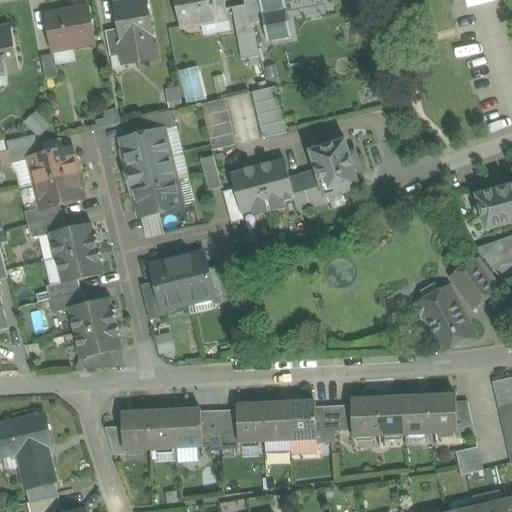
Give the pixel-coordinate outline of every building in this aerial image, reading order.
[(146,3),(130,6),(129,3),(114,6),(118,30),(120,44),(121,43),(132,41),(136,63),(158,59),(156,50),(147,0),(146,0),(146,3)] [(174,0),(181,30),(182,30),(182,29),(203,25),(203,26),(204,25),(204,23),(227,18),(227,21),(229,21),(224,0),(174,0)] [(277,0),(275,0),(263,2),(264,3),(268,26),(282,24),(277,0)] [(264,3),(246,6),(252,29),(268,26),(264,3)] [(246,6),(233,9),(242,61),(260,58),(252,29),(246,6)] [(89,8),(45,16),(53,56),(54,56),(96,48),(89,8)] [(11,29),(0,30),(0,74),(5,74),(19,71),(11,29)] [(118,30),(106,32),(110,58),(122,55),(124,55),(121,43),(120,44),(118,30)] [(122,55),(124,65),(136,63),(132,41),(121,43),(124,55),(122,55)] [(53,56),(41,58),(45,81),(59,79),(54,56),(53,56)] [(260,58),(242,61),(245,75),(250,73),(262,70),(260,58)] [(180,73),(188,106),(207,101),(199,68),(180,73)] [(262,70),(250,73),(255,92),(267,89),(262,70)] [(275,88),(252,94),(255,105),(278,99),(275,88)] [(179,89),(168,91),(172,108),(182,107),(179,89)] [(278,99),(255,105),(257,117),(281,111),(278,99)] [(225,100),(201,106),(204,117),(227,112),(225,100)] [(118,110),(107,112),(109,124),(120,122),(118,110)] [(281,111),(257,117),(260,128),(283,122),(281,111)] [(173,112),(142,120),(146,135),(163,131),(164,132),(177,129),(173,112)] [(227,112),(204,117),(207,129),(230,123),(227,112)] [(48,124),(38,114),(29,123),(40,133),(48,124)] [(283,122),(260,128),(263,139),(286,134),(283,122)] [(230,123),(207,129),(210,140),(233,135),(230,123)] [(146,135),(122,141),(125,153),(124,154),(127,167),(169,156),(165,139),(164,132),(163,131),(146,135)] [(233,135),(210,140),(212,152),(236,146),(233,135)] [(317,175),(359,163),(356,152),(349,154),(346,142),(311,151),(317,173),(317,175)] [(43,144),(8,152),(11,165),(30,161),(30,160),(45,156),(43,144)] [(36,185),(79,175),(76,163),(77,163),(76,162),(74,162),(71,149),(45,156),(30,160),(30,161),(36,185)] [(182,153),(169,156),(175,181),(188,178),(182,153)] [(127,167),(125,167),(124,167),(131,192),(133,192),(175,181),(169,156),(127,167)] [(214,158),(201,161),(201,162),(210,192),(222,189),(214,158)] [(289,181),(284,161),(271,165),(270,164),(262,166),(263,167),(258,168),(271,214),(285,210),(284,204),(295,201),(289,181)] [(359,163),(317,175),(324,199),(326,199),(360,189),(356,175),(362,174),(359,163)] [(271,214),(258,168),(254,170),(253,168),(245,171),(245,172),(231,176),(235,190),(242,215),(243,215),(254,212),(255,218),(271,214)] [(302,177),(310,208),(327,203),(326,199),(324,199),(317,175),(317,173),(302,177)] [(79,175),(36,185),(42,209),(42,210),(60,206),(83,200),(80,188),(83,188),(82,185),(81,186),(79,175)] [(310,208),(302,177),(289,181),(295,201),(298,211),(310,208)] [(188,178),(175,181),(182,207),(194,204),(188,178)] [(175,181),(133,192),(136,205),(137,204),(141,219),(142,219),(160,214),(182,209),(182,207),(175,181)] [(36,185),(20,189),(26,213),(42,209),(36,185)] [(511,185),(476,196),(481,214),(511,204),(511,185)] [(235,190),(223,193),(232,224),(244,221),(243,215),(242,215),(235,190)] [(511,204),(481,214),(486,232),(511,224),(511,204)] [(60,206),(42,210),(42,209),(26,213),(25,213),(28,226),(63,218),(60,206)] [(160,214),(142,219),(147,239),(164,235),(160,214)] [(63,218),(28,226),(29,229),(32,240),(51,235),(50,234),(66,230),(63,218)] [(66,230),(50,234),(51,235),(57,260),(99,249),(96,238),(97,238),(97,237),(95,237),(91,224),(66,230)] [(511,239),(500,244),(502,252),(511,248),(511,239)] [(0,248),(0,281),(8,279),(0,248)] [(503,266),(511,280),(511,248),(502,252),(493,255),(497,267),(497,268),(503,266)] [(99,249),(57,260),(62,284),(63,285),(78,281),(104,275),(101,263),(103,262),(102,260),(102,261),(99,249)] [(205,254),(190,258),(190,256),(178,260),(188,304),(214,297),(215,297),(208,270),(205,254)] [(497,267),(493,255),(484,258),(492,270),(497,267)] [(178,260),(165,263),(166,264),(151,268),(155,283),(161,310),(162,310),(188,304),(178,260)] [(474,260),(448,279),(473,311),(498,292),(474,260)] [(222,266),(208,270),(215,297),(214,297),(216,305),(231,301),(222,266)] [(497,268),(497,267),(492,270),(504,283),(511,280),(503,266),(497,268)] [(439,277),(419,288),(425,299),(445,288),(439,277)] [(78,281),(63,285),(62,284),(47,288),(50,301),(81,294),(78,281)] [(155,283),(141,286),(150,321),(164,318),(162,310),(161,310),(155,283)] [(425,299),(413,306),(424,324),(433,340),(441,355),(477,336),(449,286),(445,288),(425,299)] [(81,294),(50,301),(53,314),(69,311),(69,309),(84,306),(81,294)] [(0,330),(9,328),(0,295),(0,330)] [(84,306),(69,309),(69,311),(75,335),(117,325),(115,314),(115,313),(115,312),(113,312),(110,300),(84,306)] [(424,324),(407,334),(416,349),(422,346),(433,340),(424,324)] [(117,325),(75,335),(81,360),(109,353),(122,350),(119,338),(121,337),(121,335),(120,336),(117,325)] [(173,344),(167,353),(175,359),(182,350),(173,344)] [(109,353),(81,360),(82,365),(83,370),(84,370),(113,369),(109,353)] [(511,378),(493,383),(496,395),(511,390),(511,378)] [(511,390),(496,395),(498,407),(511,403),(511,390)] [(456,396),(430,397),(432,434),(458,433),(458,428),(456,404),(456,396)] [(430,397),(403,399),(405,436),(432,434),(430,397)] [(403,399),(378,400),(380,437),(405,436),(403,399)] [(378,400),(351,402),(351,407),(353,431),(353,438),(380,437),(378,400)] [(316,403),(289,404),(291,441),(316,439),(317,439),(316,408),(316,403)] [(473,426),(468,403),(456,404),(458,428),(473,426)] [(511,403),(498,407),(501,418),(511,415),(511,403)] [(289,404),(263,406),(265,442),(291,441),(289,404)] [(263,406),(237,407),(237,412),(238,436),(238,444),(265,442),(263,406)] [(351,407),(339,408),(341,432),(353,431),(351,407)] [(328,408),(316,408),(317,439),(316,439),(316,445),(336,443),(335,432),(329,432),(328,408)] [(339,408),(328,408),(329,432),(335,432),(341,432),(339,408)] [(201,411),(175,412),(176,449),(203,447),(202,437),(201,413),(201,411)] [(175,412),(148,414),(150,450),(176,449),(175,412)] [(213,412),(201,413),(202,437),(214,436),(213,412)] [(225,412),(213,412),(214,436),(220,436),(226,436),(225,412)] [(237,412),(225,412),(226,436),(238,436),(237,412)] [(148,414),(123,415),(122,415),(123,428),(124,453),(125,453),(125,452),(146,450),(150,450),(148,414)] [(511,415),(501,418),(504,430),(511,427),(511,415)] [(0,426),(0,458),(3,458),(18,455),(22,469),(26,489),(56,483),(50,460),(45,461),(42,449),(52,447),(45,416),(0,426)] [(473,426),(458,430),(460,440),(475,437),(473,426)] [(123,428),(106,430),(114,457),(125,456),(125,453),(124,453),(123,428)] [(214,436),(202,437),(203,447),(203,454),(221,453),(221,450),(220,436),(214,436)] [(238,436),(226,436),(220,436),(221,450),(239,449),(238,444),(238,436)] [(478,448),(456,453),(459,465),(481,460),(478,448)] [(18,455),(3,458),(6,472),(22,469),(18,455)] [(481,460),(459,465),(462,477),(483,472),(481,460)] [(56,483),(26,489),(30,504),(59,497),(56,483)] [(30,504),(28,504),(29,511),(62,511),(59,497),(30,504)] [(511,511),(511,500),(503,503),(504,511),(511,511)] [(504,511),(503,503),(474,510),(474,511),(504,511)]
